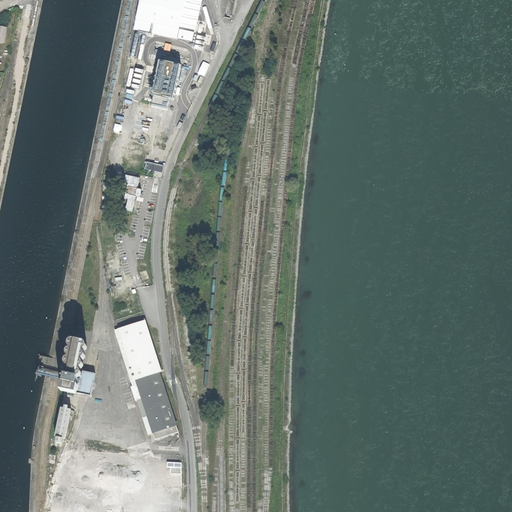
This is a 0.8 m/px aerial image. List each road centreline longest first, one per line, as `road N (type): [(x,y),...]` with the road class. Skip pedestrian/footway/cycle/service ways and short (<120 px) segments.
road 1 (track): [(281,511),(288,284),(323,0)]
road 2 (unclassified): [(191,511),(189,446),(156,265),(168,174)]
road 3 (unknown): [(189,452),(132,433),(112,406),(105,306)]
